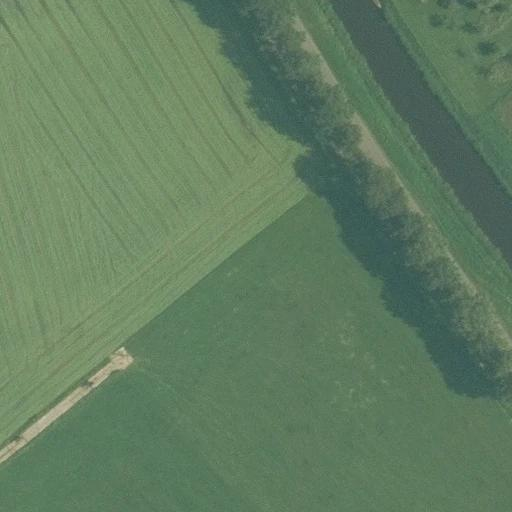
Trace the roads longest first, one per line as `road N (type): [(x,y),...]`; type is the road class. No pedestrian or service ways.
road 1 (unclassified): [(511,357),(272,0)]
road 2 (track): [(0,459),(122,359)]
